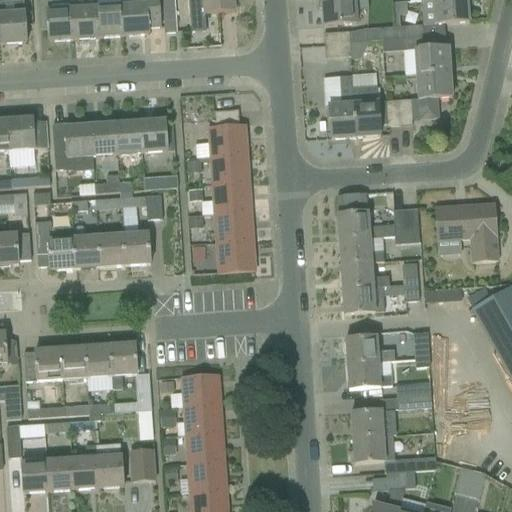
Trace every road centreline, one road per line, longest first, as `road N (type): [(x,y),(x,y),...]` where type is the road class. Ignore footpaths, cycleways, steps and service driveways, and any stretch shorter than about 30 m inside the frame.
road 1 (residential): [(288,183),(462,173),(475,153),(511,6)]
road 2 (residential): [(305,511),(288,183)]
road 3 (residential): [(0,91),(277,74)]
road 4 (unknown): [(295,327),(167,334)]
